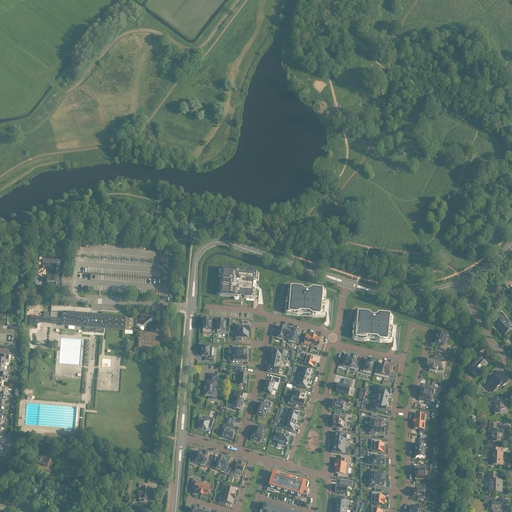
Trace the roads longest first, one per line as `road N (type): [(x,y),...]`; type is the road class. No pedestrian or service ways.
road 1 (tertiary): [(191,307),(195,257),(219,240),(346,282)]
road 2 (residential): [(191,307),(38,295)]
road 3 (residential): [(237,451),(271,315)]
road 4 (residential): [(408,412),(428,331),(409,328),(403,360)]
road 5 (tertiary): [(180,437),(191,307)]
